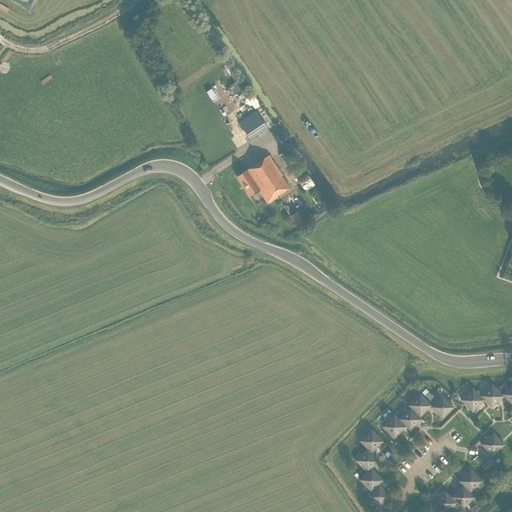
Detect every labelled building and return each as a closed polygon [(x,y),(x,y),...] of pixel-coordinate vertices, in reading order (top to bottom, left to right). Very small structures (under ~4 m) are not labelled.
[(208,91),(213,101),(218,99),(213,89),(208,91)] [(240,121),(238,122),(250,139),(267,128),(256,111),(240,121)] [(281,176),(282,175),(279,171),(283,168),(274,155),(270,158),(269,155),(238,176),(240,180),(239,180),(250,197),(259,191),(267,203),(277,197),(290,216),(297,227),(310,219),(302,208),(281,176)] [(306,189),(315,184),(310,174),(300,180),(306,189)] [(503,396),(492,384),(480,396),(484,400),(492,407),(503,396)] [(511,384),(502,394),(503,396),(504,396),(511,404),(511,384)] [(484,400),(472,388),(461,400),(472,411),(484,400)] [(426,389),(422,392),(430,401),(434,397),(426,389)] [(419,417),(430,406),(430,407),(432,405),(420,394),(408,405),(410,408),(419,417)] [(442,395),(432,405),(430,407),(442,418),(453,407),(442,395)] [(421,419),(419,417),(410,408),(399,419),(406,426),(410,430),(421,419)] [(394,438),(406,426),(399,419),(398,419),(394,415),(382,426),(394,438)] [(360,441),(367,449),(371,453),(383,441),(371,429),(360,441)] [(492,456),(497,452),(504,445),(493,433),(481,444),(492,456)] [(378,460),(371,453),(367,449),(355,460),(367,472),(371,468),(378,460)] [(477,456),(473,460),(478,465),(482,461),(477,456)] [(490,457),(482,466),(486,470),(495,462),(490,457)] [(371,491),(378,484),(382,480),(371,468),(367,472),(359,480),(371,491)] [(459,481),(463,485),(470,492),(482,481),(470,469),(459,481)] [(378,508),(390,496),(378,484),(371,491),(371,492),(367,496),(378,508)] [(463,485),(451,497),(456,503),(457,502),(462,508),(474,497),(470,493),(470,492),(463,485)] [(445,491),(433,503),(441,511),(442,511),(446,511),(456,503),(451,497),(445,491)] [(418,511),(439,511),(441,511),(433,503),(429,499),(418,511)]
